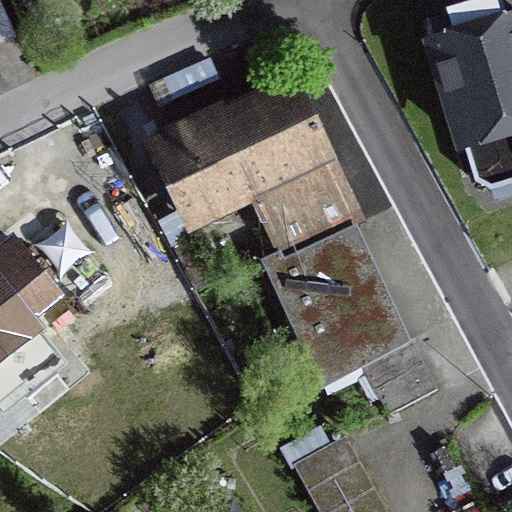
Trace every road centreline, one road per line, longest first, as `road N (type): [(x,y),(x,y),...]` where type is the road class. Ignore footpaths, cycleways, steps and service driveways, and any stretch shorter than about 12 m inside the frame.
road 1 (residential): [(321,0),(332,36),(511,367)]
road 2 (residential): [(0,132),(273,0)]
